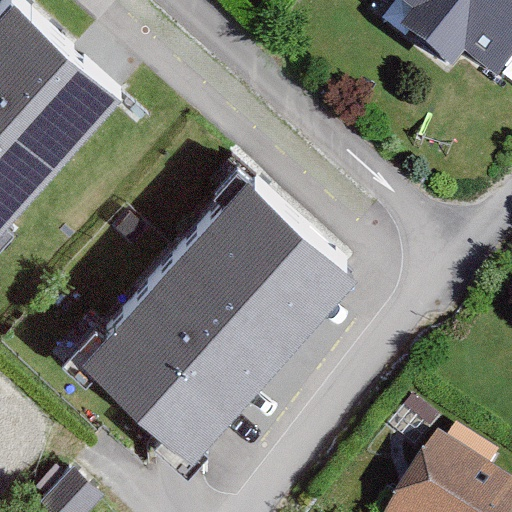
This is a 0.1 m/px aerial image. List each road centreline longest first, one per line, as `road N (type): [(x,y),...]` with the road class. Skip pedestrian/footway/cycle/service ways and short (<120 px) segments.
road 1 (residential): [(182,0),(468,248)]
road 2 (residential): [(468,248),(260,495),(254,511)]
